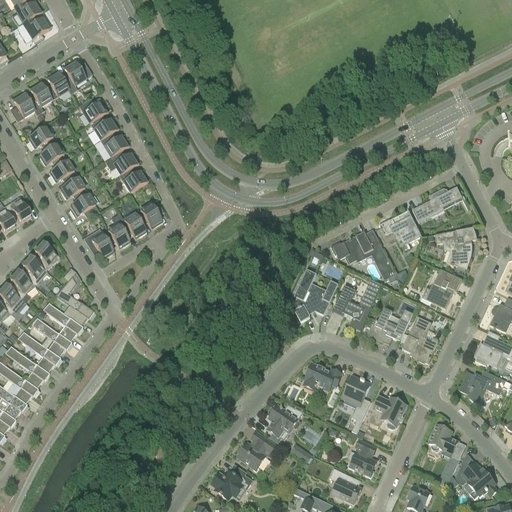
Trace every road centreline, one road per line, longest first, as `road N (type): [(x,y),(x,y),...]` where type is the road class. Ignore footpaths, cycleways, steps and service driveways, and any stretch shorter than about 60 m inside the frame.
road 1 (tertiary): [(114,18),(198,171),(243,203),(295,198),(439,127)]
road 2 (tertiary): [(432,113),(307,179),(271,188),(239,182),(199,148),(127,12)]
road 3 (residential): [(175,511),(224,441),(302,358),(338,355),(427,400)]
road 4 (residential): [(171,237),(177,228),(73,40)]
road 5 (residential): [(115,319),(0,488)]
road 6 (residential): [(427,400),(496,242)]
road 7 (residential): [(461,170),(317,243)]
road 8 (residential): [(376,511),(427,400)]
